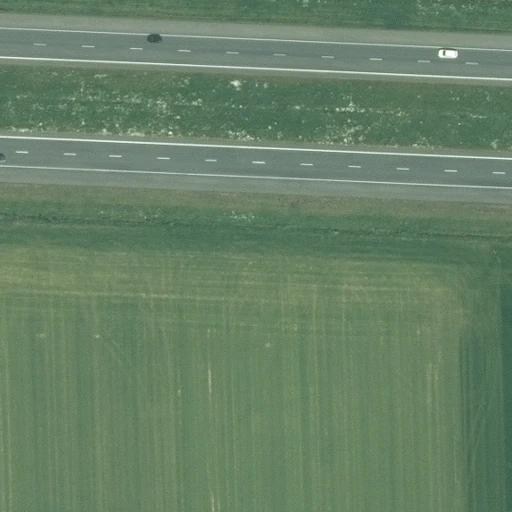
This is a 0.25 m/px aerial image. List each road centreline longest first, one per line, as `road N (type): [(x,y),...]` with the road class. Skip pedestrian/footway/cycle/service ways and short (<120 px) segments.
road 1 (motorway): [(511,66),(0,44)]
road 2 (motorway): [(0,152),(511,174)]
